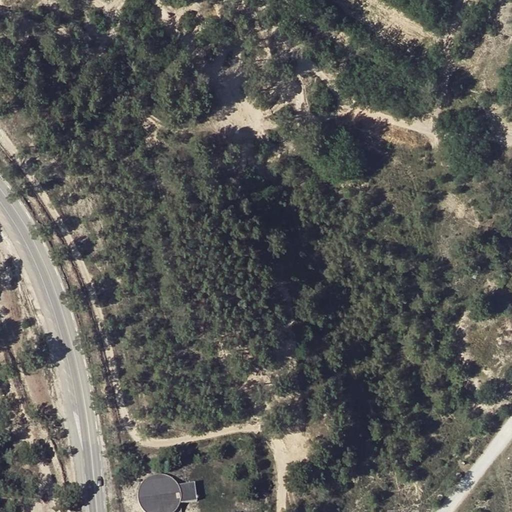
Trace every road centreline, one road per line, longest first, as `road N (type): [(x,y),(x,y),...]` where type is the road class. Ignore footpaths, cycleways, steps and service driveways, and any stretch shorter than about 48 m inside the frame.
road 1 (track): [(281,511),(276,450),(265,429),(145,442),(126,424),(78,257),(0,137)]
road 2 (primary): [(0,189),(34,244),(65,321),(83,389),(97,511)]
road 3 (track): [(511,141),(348,108),(314,65),(238,0)]
road 4 (track): [(154,0),(229,100),(250,114),(283,101),(322,116),(348,108)]
road 5 (track): [(55,511),(40,459),(0,401)]
